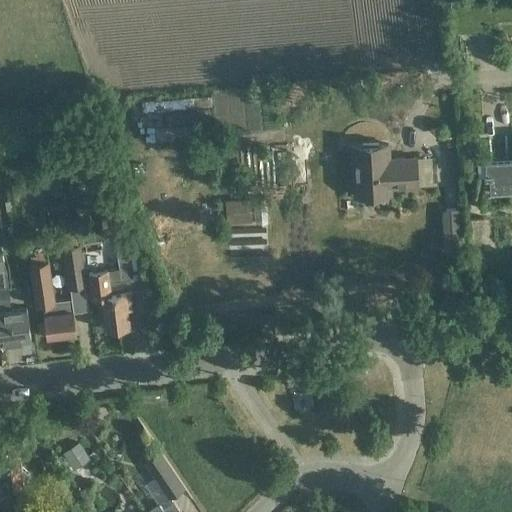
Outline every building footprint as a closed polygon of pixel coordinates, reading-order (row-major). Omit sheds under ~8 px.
[(131,137),(124,105),(116,107),(124,139),(131,137)] [(66,130),(69,153),(82,151),(79,128),(66,130)] [(56,129),(36,132),(38,145),(58,142),(56,129)] [(455,136),(446,137),(446,146),(455,146),(455,136)] [(352,146),(353,166),(354,196),(391,194),(390,189),(417,188),(415,157),(389,159),(388,144),(352,146)] [(94,150),(73,154),(77,178),(98,174),(94,150)] [(511,159),(485,161),(485,172),(483,172),(483,176),(489,176),(490,193),(511,191),(511,159)] [(293,184),(306,183),(306,169),(292,170),(293,184)] [(265,193),(239,194),(240,220),(265,219),(265,193)] [(124,206),(105,209),(109,237),(115,236),(128,234),(124,206)] [(461,208),(441,210),(444,248),(463,246),(461,208)] [(206,215),(170,215),(170,234),(206,234),(206,215)] [(119,269),(89,273),(92,297),(101,296),(101,300),(99,300),(100,310),(102,309),(105,329),(130,326),(128,308),(133,308),(131,292),(145,290),(143,276),(142,271),(137,272),(133,272),(128,234),(115,236),(119,269)] [(80,244),(63,246),(69,287),(86,284),(80,244)] [(44,315),(44,316),(47,336),(76,333),(72,298),(55,300),(49,260),(31,262),(37,304),(43,303),(43,304),(45,315),(44,315)] [(9,288),(0,288),(0,304),(11,304),(9,288)] [(0,342),(31,338),(28,318),(27,308),(0,311),(0,342)] [(88,406),(84,417),(95,420),(99,410),(88,406)] [(0,484),(7,484),(9,485),(16,490),(22,482),(23,482),(23,480),(29,473),(21,466),(19,446),(18,439),(17,426),(1,428),(2,435),(0,435),(0,484)] [(90,458),(79,441),(63,451),(74,469),(90,458)] [(185,488),(160,450),(145,460),(170,498),(185,488)] [(147,511),(181,511),(174,501),(163,509),(159,503),(147,511)]
